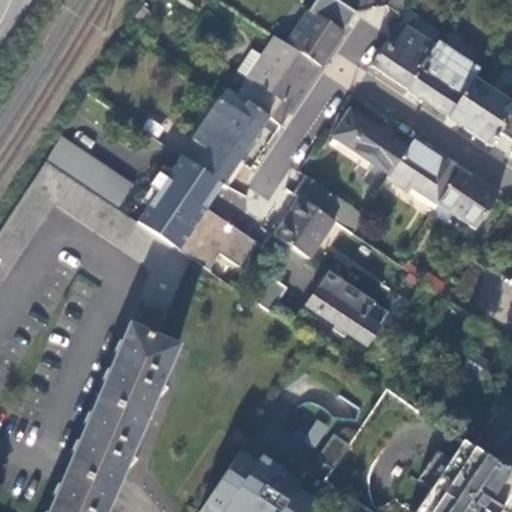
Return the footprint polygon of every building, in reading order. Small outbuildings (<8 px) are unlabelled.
[(318,0),(310,13),(309,12),(298,28),(294,24),(281,43),(320,69),(356,15),(334,0),(318,0)] [(390,0),(385,8),(386,8),(399,16),(409,0),(390,0)] [(407,91),(435,48),(404,29),(389,54),(382,49),(371,66),(407,91)] [(456,35),(448,29),(438,44),(447,49),(456,35)] [(280,128),(320,69),(281,43),(277,40),(264,58),(253,75),(238,98),(268,119),(280,128)] [(447,49),(438,44),(435,48),(407,91),(448,120),(474,80),(479,72),(447,49)] [(264,58),(252,50),(241,67),(253,75),(264,58)] [(474,80),(448,120),(490,148),(511,115),(511,67),(507,64),(489,91),(474,80)] [(238,98),(228,91),(198,134),(210,143),(194,166),(223,186),(268,119),(238,98)] [(391,176),(408,151),(351,112),(330,145),(367,170),(371,163),(391,176)] [(511,115),(490,148),(511,161),(511,115)] [(157,118),(146,134),(167,148),(169,150),(180,134),(157,118)] [(133,185),(60,136),(44,160),(46,162),(117,209),(133,185)] [(460,174),(413,143),(408,151),(391,176),(388,180),(434,211),(438,205),(460,174)] [(182,158),(139,224),(191,258),(210,271),(221,254),(241,267),(258,242),(208,209),(223,186),(194,166),(182,158)] [(162,382),(177,347),(156,338),(191,258),(139,224),(117,209),(46,162),(0,232),(0,285),(54,204),(154,269),(71,461),(49,511),(108,511),(110,502),(122,474),(136,459),(131,454),(153,404),(167,389),(162,382)] [(497,199),(460,174),(438,205),(476,230),(497,199)] [(307,179),(295,197),(298,200),(333,223),(352,236),(365,217),(307,179)] [(309,259),(333,223),(298,200),(274,236),(309,259)] [(328,272),(319,287),(330,294),(335,286),(384,319),(388,312),(328,272)] [(429,275),(424,283),(448,299),(453,291),(429,275)] [(274,277),(257,302),(274,313),(291,289),(274,277)] [(470,285),(461,279),(453,291),(448,299),(457,305),(470,285)] [(306,306),(365,346),(384,319),(335,286),(330,294),(319,287),(306,306)] [(428,343),(421,338),(412,352),(419,357),(428,343)] [(511,471),(511,414),(504,426),(511,431),(511,436),(504,449),(477,432),(473,437),(461,429),(457,435),(466,441),(511,471)] [(317,420),(307,434),(318,442),(328,427),(317,420)] [(333,434),(325,446),(342,457),(350,445),(333,434)] [(511,511),(511,471),(466,441),(454,459),(441,450),(421,479),(434,488),(417,511),(511,511)] [(325,446),(317,459),(333,470),(342,457),(325,446)] [(240,451),(199,511),(305,511),(313,500),(297,489),(300,484),(260,457),(257,462),(240,451)]
